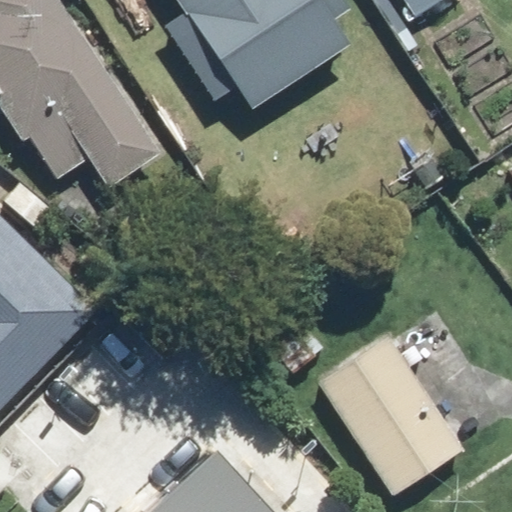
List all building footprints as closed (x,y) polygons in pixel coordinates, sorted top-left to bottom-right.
[(157,153),(50,0),(0,0),(0,106),(55,186),(87,164),(105,189),(157,153)] [(190,0),(252,94),(368,19),(355,0),(190,0)] [(400,0),(416,21),(446,0),(400,0)] [(0,403),(94,312),(0,216),(0,403)] [(381,337),(312,382),(388,499),(458,454),(381,337)] [(280,511),(206,430),(114,511),(280,511)]
